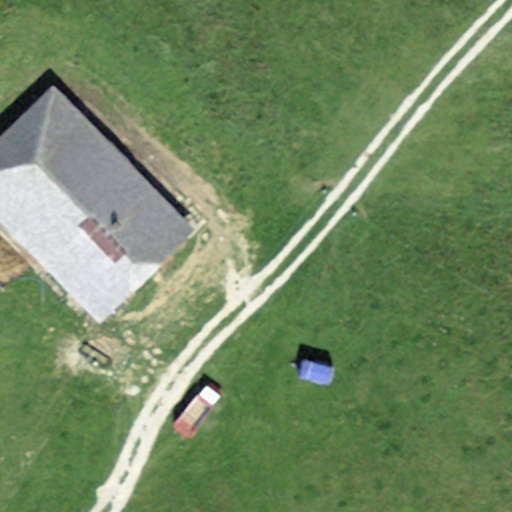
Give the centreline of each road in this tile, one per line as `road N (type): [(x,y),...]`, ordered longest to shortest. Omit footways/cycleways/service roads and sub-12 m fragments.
road 1 (track): [(511,0),(247,296),(156,370),(139,493),(118,511)]
road 2 (track): [(511,114),(375,145)]
